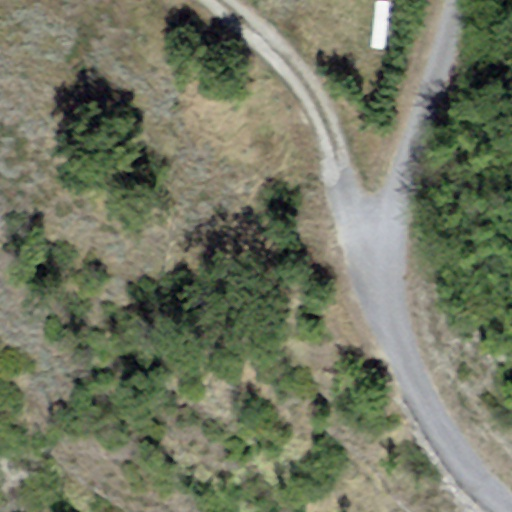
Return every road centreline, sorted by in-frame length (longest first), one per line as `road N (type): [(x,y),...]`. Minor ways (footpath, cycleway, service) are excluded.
road 1 (unclassified): [(482,0),(416,190),(400,293),(426,385),(511,511)]
road 2 (track): [(403,271),(344,197),(286,64),(220,0)]
